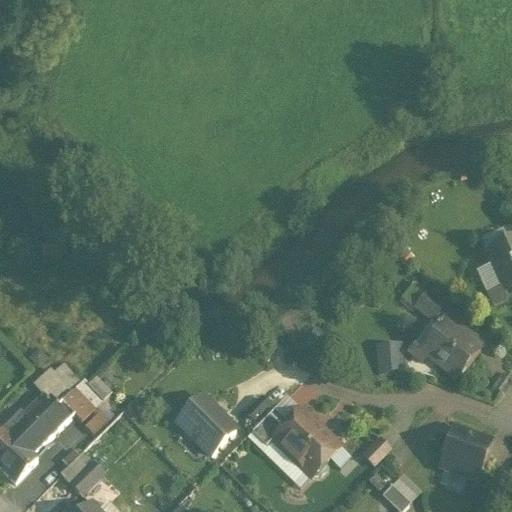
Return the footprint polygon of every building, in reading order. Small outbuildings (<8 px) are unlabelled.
[(511,221),(477,238),(484,254),(511,241),(511,221)] [(511,241),(484,254),(490,267),(502,294),(508,291),(511,289),(511,241)] [(508,291),(502,294),(490,267),(477,273),(491,307),(511,299),(508,291)] [(428,290),(415,281),(403,296),(416,306),(428,290)] [(450,308),(428,290),(416,306),(433,320),(437,323),(439,321),(450,308)] [(427,358),(421,353),(444,323),(439,321),(437,323),(433,320),(406,355),(420,366),(427,358)] [(480,351),(444,323),(421,353),(427,358),(457,381),(480,351)] [(319,333),(310,346),(325,355),(334,345),(319,333)] [(400,345),(377,348),(379,374),(403,368),(400,345)] [(80,385),(63,366),(54,374),(52,375),(70,394),(80,385)] [(50,370),(33,387),(43,398),(44,398),(46,400),(50,395),(61,406),(71,396),(70,394),(52,375),(54,374),(50,370)] [(94,412),(75,392),(61,406),(56,410),(69,423),(74,418),(82,425),(94,412)] [(20,414),(3,432),(2,431),(0,432),(0,466),(56,410),(46,400),(44,398),(43,398),(23,417),(20,414)] [(273,413),(288,427),(302,413),(287,398),(273,413)] [(261,399),(246,414),(258,425),(272,410),(261,399)] [(209,409),(185,433),(214,463),(227,450),(221,444),(232,434),(209,409)] [(56,410),(0,466),(0,470),(15,485),(37,464),(33,460),(69,423),(56,410)] [(273,413),(251,435),(267,451),(273,444),(272,443),(288,427),(273,413)] [(341,450),(302,413),(288,427),(272,443),(273,444),(311,481),(313,479),(320,479),(326,473),(325,466),(341,450)] [(490,444),(455,431),(440,470),(476,483),(490,444)] [(267,451),(251,435),(246,440),(300,492),(311,481),(273,444),(267,451)] [(363,458),(375,470),(391,453),(379,442),(363,458)] [(76,461),(60,478),(70,489),(88,472),(76,461)] [(88,472),(70,489),(81,500),(104,478),(93,466),(88,472)] [(421,496),(402,479),(392,489),(410,507),(421,496)] [(392,489),(382,500),(395,511),(405,511),(410,507),(392,489)]
